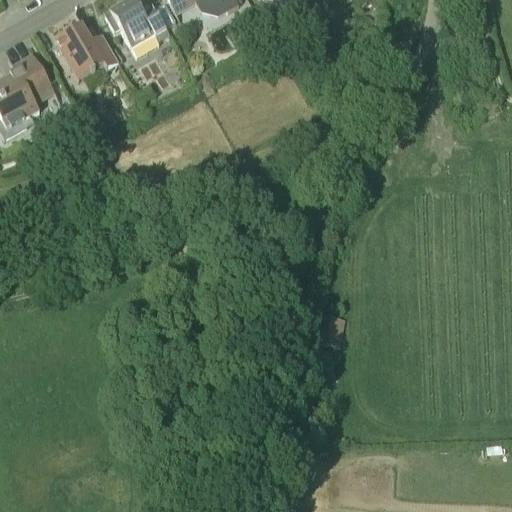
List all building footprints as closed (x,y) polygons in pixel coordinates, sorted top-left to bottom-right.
[(163,0),(174,19),(194,7),(200,18),(217,23),(238,11),(237,9),(241,7),(236,0),(163,0)] [(245,0),(246,1),(247,0),(256,0),(262,9),(275,1),(276,1),(276,0),(245,0)] [(118,10),(103,19),(114,38),(120,35),(129,52),(136,63),(158,50),(157,47),(154,43),(166,36),(154,16),(143,22),(134,5),(120,13),(118,10)] [(264,17),(263,15),(256,20),(265,37),(273,32),(264,17)] [(248,24),(249,26),(258,41),(265,37),(256,20),(248,24)] [(94,55),(81,31),(54,47),(78,87),(103,72),(106,77),(118,70),(106,48),(94,55)] [(0,141),(3,146),(34,129),(30,122),(39,117),(30,103),(50,91),(32,60),(11,72),(15,78),(0,86),(0,141)] [(313,352),(341,356),(345,325),(318,321),(313,352)] [(306,502),(317,463),(299,458),(288,497),(306,502)]
